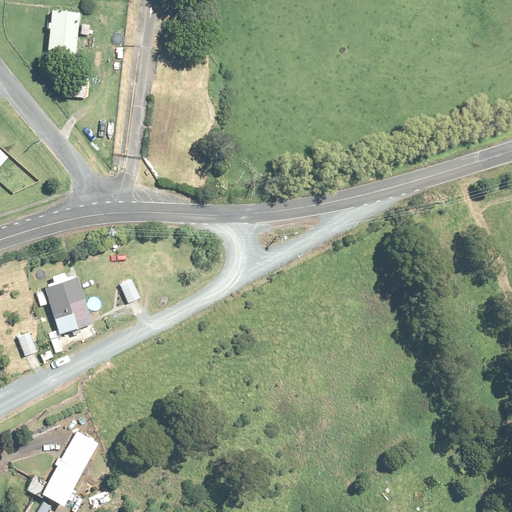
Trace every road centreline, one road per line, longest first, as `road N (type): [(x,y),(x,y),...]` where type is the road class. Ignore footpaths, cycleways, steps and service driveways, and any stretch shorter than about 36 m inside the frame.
road 1 (unclassified): [(0,409),(246,276)]
road 2 (residential): [(0,72),(100,214)]
road 3 (unclassified): [(246,276),(353,219),(387,190)]
road 4 (unclassified): [(100,214),(248,214)]
road 5 (unclassified): [(248,214),(387,190)]
road 6 (unclassified): [(387,190),(511,152)]
